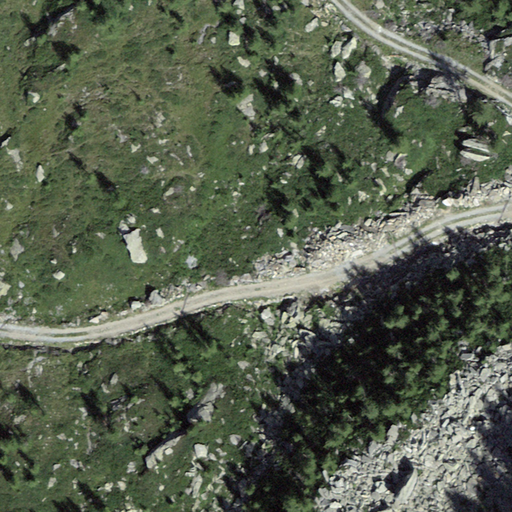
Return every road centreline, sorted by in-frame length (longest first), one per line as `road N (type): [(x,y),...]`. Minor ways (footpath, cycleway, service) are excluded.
road 1 (track): [(511,210),(272,288),(62,343),(0,334)]
road 2 (track): [(327,0),(356,30),(511,110)]
